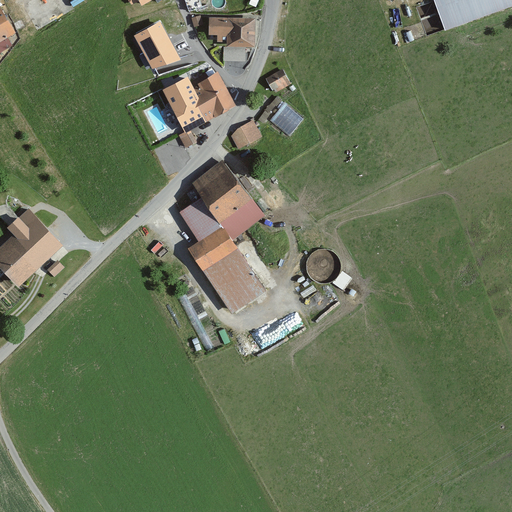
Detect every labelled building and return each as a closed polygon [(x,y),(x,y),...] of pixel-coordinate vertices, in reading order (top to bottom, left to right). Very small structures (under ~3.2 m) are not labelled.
[(184,0),(189,12),(200,8),(197,0),(184,0)] [(511,0),(434,0),(445,29),(511,5),(511,0)] [(0,1),(0,50),(14,44),(9,35),(15,32),(0,1)] [(201,15),(191,18),(194,27),(203,24),(201,15)] [(254,15),(205,15),(205,37),(225,37),(225,46),(254,46),(254,15)] [(181,60),(160,21),(134,36),(152,69),(181,60)] [(224,47),(223,61),(245,62),(246,48),(224,47)] [(282,69),(266,79),(273,91),(290,81),(282,69)] [(187,79),(162,93),(185,133),(235,106),(216,72),(195,83),(198,89),(194,91),(187,79)] [(288,133),(303,116),(278,93),(259,114),(266,120),(269,116),(288,133)] [(238,128),(231,135),(238,150),(262,138),(253,120),(238,128)] [(190,144),(185,133),(178,136),(184,147),(190,144)] [(220,159),(188,182),(200,194),(229,237),(261,214),(220,159)] [(229,237),(200,194),(175,211),(195,240),(185,247),(230,314),(265,291),(229,237)] [(11,232),(0,241),(0,267),(17,287),(62,246),(26,207),(5,226),(11,232)] [(58,260),(47,270),(54,277),(64,267),(58,260)] [(333,279),(343,287),(352,275),(342,268),(333,279)] [(297,309),(253,334),(261,347),(305,323),(297,309)]
